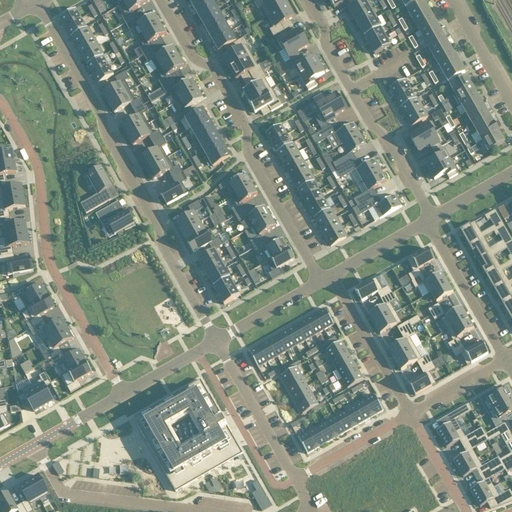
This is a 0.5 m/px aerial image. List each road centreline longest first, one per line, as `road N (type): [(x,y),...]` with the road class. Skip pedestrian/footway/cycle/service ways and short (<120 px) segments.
road 1 (residential): [(31,5),(99,111),(216,340)]
road 2 (residential): [(327,277),(248,152),(247,128),(212,66),(192,57),(161,0)]
road 3 (residential): [(0,101),(38,169),(51,268),(122,394)]
road 4 (residential): [(309,0),(327,45),(429,216)]
road 5 (residential): [(35,443),(60,492),(207,511)]
road 6 (residential): [(196,352),(272,481),(295,478)]
road 7 (residential): [(429,216),(506,360)]
road 8 (residential): [(410,412),(341,287),(327,277)]
road 9 (residential): [(216,340),(295,478)]
road 10 (residential): [(295,478),(410,412)]
road 11 (residential): [(216,340),(327,277)]
